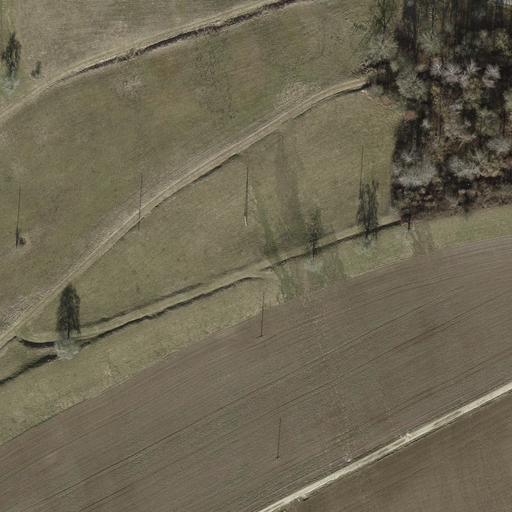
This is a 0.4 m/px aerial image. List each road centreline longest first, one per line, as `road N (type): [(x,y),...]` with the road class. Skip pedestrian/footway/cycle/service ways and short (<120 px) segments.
road 1 (track): [(511,64),(454,64),(322,92),(175,182),(0,333)]
road 2 (track): [(270,0),(89,61),(0,116)]
road 3 (track): [(256,511),(511,385)]
